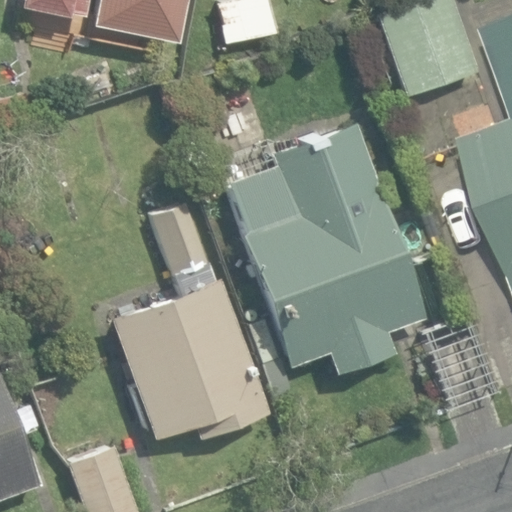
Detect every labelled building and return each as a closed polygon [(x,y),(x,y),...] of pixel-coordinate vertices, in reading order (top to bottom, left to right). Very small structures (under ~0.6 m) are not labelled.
[(13,0),(13,4),(60,13),(61,8),(75,11),(77,0),(13,0)] [(224,0),(232,37),(266,30),(260,0),(224,0)] [(408,0),(371,13),(398,92),(474,66),(450,0),(408,0)] [(330,55),(349,47),(342,29),(323,37),(330,55)] [(317,80),(343,156),(394,138),(368,63),(317,80)] [(511,120),(471,135),(511,250),(511,120)] [(320,349),(329,374),(389,353),(380,326),(417,314),(370,179),(292,206),(276,160),(216,181),(279,363),(320,349)] [(187,420),(193,435),(263,409),(214,274),(207,276),(179,198),(143,211),(172,290),(104,315),(148,435),(187,420)] [(0,492),(31,482),(0,395),(0,492)] [(62,460),(81,511),(133,511),(108,442),(62,460)]
